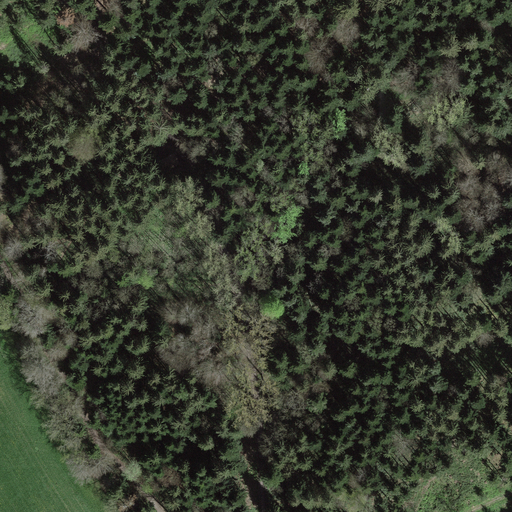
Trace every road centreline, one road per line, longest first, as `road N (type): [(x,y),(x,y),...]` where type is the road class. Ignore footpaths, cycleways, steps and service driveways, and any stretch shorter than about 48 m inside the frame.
road 1 (track): [(260,511),(249,387),(226,271),(140,95)]
road 2 (track): [(0,267),(109,446),(163,511)]
